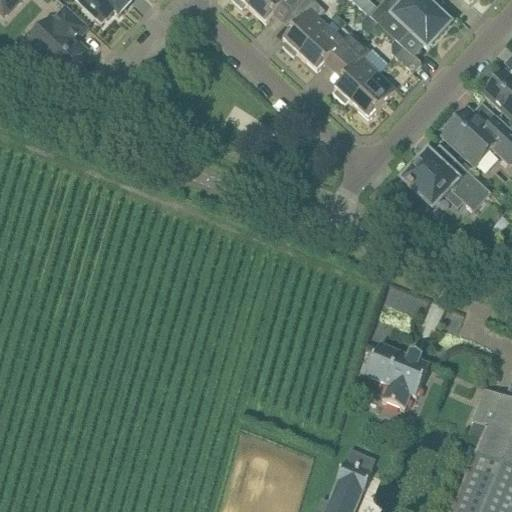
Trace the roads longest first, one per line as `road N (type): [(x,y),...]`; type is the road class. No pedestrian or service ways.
road 1 (unclassified): [(334,219),(284,215),(0,95)]
road 2 (residential): [(359,166),(182,3)]
road 3 (residential): [(359,166),(387,151),(511,14)]
road 4 (unclassified): [(511,306),(367,246),(334,219)]
